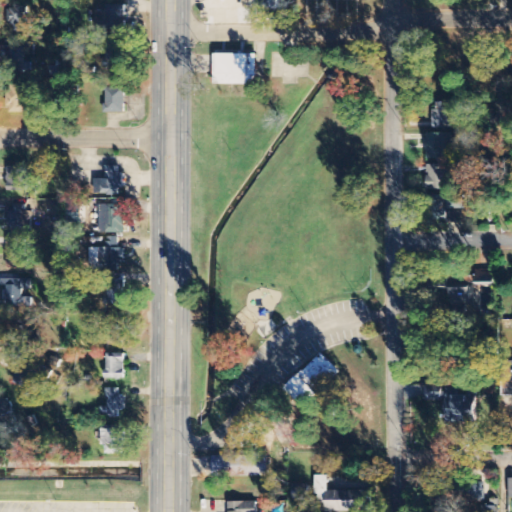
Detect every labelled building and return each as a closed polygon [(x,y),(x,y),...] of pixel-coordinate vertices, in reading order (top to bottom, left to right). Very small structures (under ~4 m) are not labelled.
[(28,31),(27,5),(11,6),(12,32),(28,31)] [(126,6),(107,6),(107,12),(95,12),(96,30),(126,30),(126,6)] [(34,71),(34,44),(15,44),(15,70),(34,71)] [(118,68),(118,48),(107,48),(106,67),(118,68)] [(257,55),(214,54),(214,86),(257,86),(257,55)] [(11,86),(10,114),(27,114),(27,86),(11,86)] [(125,89),(106,89),(107,115),(126,114),(125,89)] [(434,130),(454,129),(454,103),(433,104),(434,130)] [(427,160),(452,160),(451,134),(426,134),(427,160)] [(122,197),(122,167),(107,167),(106,180),(95,179),(95,196),(122,197)] [(450,191),(450,167),(427,167),(427,190),(450,191)] [(26,168),(7,168),(7,190),(26,189),(26,168)] [(433,198),(433,221),(466,220),(465,197),(433,198)] [(26,204),(9,205),(10,230),(33,229),(32,212),(27,212),(26,204)] [(125,206),(101,206),(100,233),(124,234),(125,206)] [(90,269),(125,271),(126,240),(107,239),(106,249),(90,248),(90,269)] [(125,277),(107,276),(106,305),(124,305),(125,277)] [(449,288),(448,279),(432,280),(432,288),(449,288)] [(32,280),(6,280),(6,307),(32,307),(32,280)] [(450,306),(470,305),(469,281),(449,283),(450,306)] [(318,395),(340,374),(321,354),(299,376),(318,395)] [(125,355),(106,356),(107,380),(125,380),(125,355)] [(511,362),(503,362),(504,397),(511,397),(511,362)] [(14,382),(30,390),(35,380),(20,372),(14,382)] [(303,409),(317,395),(297,376),(283,390),(303,409)] [(443,387),(427,386),(426,402),(442,403),(443,387)] [(119,389),(107,390),(107,409),(101,409),(102,418),(123,418),(122,396),(119,396),(119,389)] [(476,395),(457,395),(457,390),(447,390),(446,423),(475,424),(476,395)] [(0,401),(0,400),(0,436),(4,436),(5,439),(20,435),(11,398),(0,401)] [(103,455),(124,455),(123,427),(103,427),(103,455)] [(266,456),(212,458),(212,478),(267,476),(266,456)] [(326,511),(368,511),(369,492),(329,493),(328,477),(316,477),(316,495),(327,495),(326,511)] [(485,484),(472,483),(471,503),(485,503),(485,484)] [(310,501),(309,485),(293,486),(293,501),(310,501)] [(257,511),(257,503),(229,504),(228,511),(257,511)]
